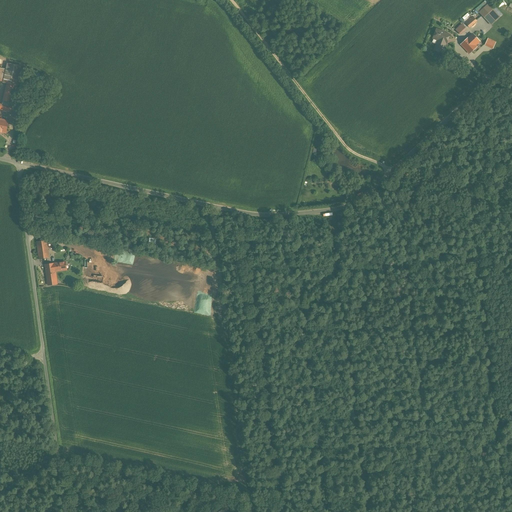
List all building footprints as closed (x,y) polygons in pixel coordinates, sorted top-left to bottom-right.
[(478,11),(480,14),(489,5),(487,2),(478,11)] [(493,9),(483,18),(491,26),(503,15),(495,7),(493,9)] [(473,16),(465,23),(469,28),(477,22),(473,16)] [(467,29),(461,24),(455,30),(461,35),(467,29)] [(450,34),(445,32),(445,31),(436,28),(432,39),(437,41),(433,50),(442,53),(445,44),(446,44),(450,34)] [(476,46),(480,42),(472,33),(460,45),(469,55),(477,47),(476,46)] [(496,42),(488,38),(484,45),(493,49),(496,42)] [(22,66),(7,63),(6,69),(4,82),(3,82),(7,83),(14,85),(18,86),(22,66)] [(14,85),(7,83),(3,100),(11,102),(14,85)] [(2,104),(0,103),(0,109),(11,112),(12,106),(2,104)] [(0,131),(6,133),(9,121),(0,118),(0,131)] [(153,240),(144,238),(143,245),(152,246),(153,240)] [(42,241),(37,241),(39,259),(49,258),(47,240),(42,241)] [(66,262),(45,265),(48,285),(57,284),(56,271),(67,270),(66,262)]
